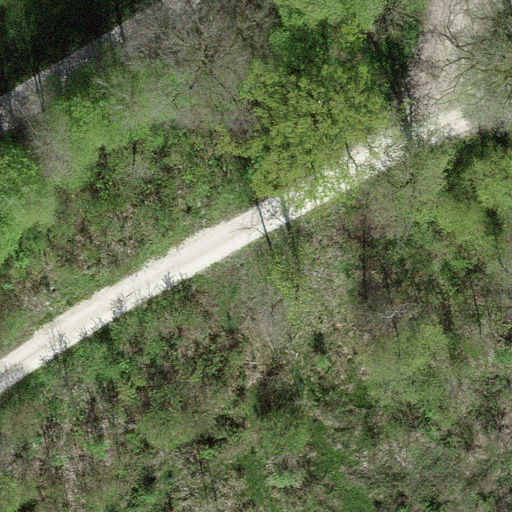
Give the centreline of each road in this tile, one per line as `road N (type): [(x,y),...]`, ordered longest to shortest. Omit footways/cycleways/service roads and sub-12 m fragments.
road 1 (track): [(511,90),(153,278),(0,381)]
road 2 (track): [(0,124),(204,0)]
